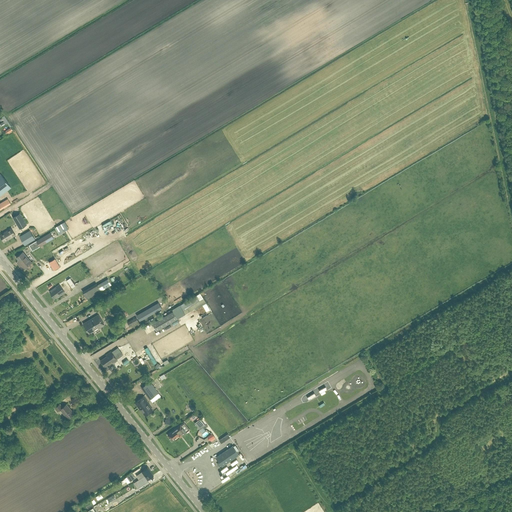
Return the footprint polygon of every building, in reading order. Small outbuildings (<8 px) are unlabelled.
[(1,174),(0,174),(0,195),(11,187),(1,174)] [(8,198),(0,202),(0,209),(0,210),(11,204),(8,198)] [(20,228),(26,224),(20,213),(13,217),(20,228)] [(63,230),(60,224),(55,227),(58,233),(63,230)] [(11,228),(1,234),(2,236),(1,236),(3,240),(4,239),(5,241),(15,235),(11,228)] [(30,230),(19,236),(25,245),(35,239),(30,230)] [(50,232),(36,241),(38,244),(39,246),(53,238),(50,232)] [(53,254),(61,266),(91,249),(83,236),(53,254)] [(31,267),(31,265),(29,264),(31,262),(23,252),(16,257),(19,261),(17,263),(22,269),(25,267),(27,268),(29,269),(31,267)] [(54,257),(48,261),(52,269),(59,266),(54,257)] [(66,279),(71,287),(74,285),(69,277),(66,279)] [(101,291),(96,283),(82,291),(87,299),(101,291)] [(49,291),(54,299),(59,295),(60,296),(64,292),(59,284),(49,291)] [(185,302),(177,307),(182,316),(190,311),(185,302)] [(137,315),(140,321),(162,308),(159,303),(137,315)] [(177,319),(173,311),(152,323),(156,331),(177,319)] [(99,327),(103,324),(98,315),(88,321),(89,322),(85,324),(86,327),(85,327),(88,331),(91,329),(92,330),(99,326),(99,327)] [(136,317),(127,321),(130,326),(138,321),(136,317)] [(107,356),(100,360),(104,366),(108,364),(108,365),(116,360),(116,359),(122,355),(117,348),(111,352),(111,351),(106,354),(107,356)] [(141,387),(150,399),(158,392),(150,381),(141,387)] [(152,410),(147,403),(148,402),(143,396),(135,402),(139,409),(140,408),(145,415),(152,410)] [(74,413),(66,404),(62,407),(60,404),(55,408),(58,411),(60,409),(68,418),(74,413)] [(44,407),(36,412),(39,416),(47,411),(44,407)] [(200,419),(195,423),(200,429),(203,427),(204,428),(206,427),(205,425),(200,419)] [(180,436),(185,432),(186,432),(189,429),(184,423),(181,425),(180,425),(168,435),(172,440),(178,435),(180,436)] [(220,443),(229,437),(227,433),(218,439),(220,443)] [(232,446),(216,457),(219,462),(217,463),(219,466),(221,465),(222,466),(238,454),(232,446)] [(225,469),(235,461),(234,459),(224,467),(225,469)] [(148,467),(136,475),(139,479),(151,471),(148,467)] [(139,479),(134,482),(137,488),(148,481),(147,480),(153,475),(151,471),(139,479)] [(132,473),(127,476),(130,481),(135,478),(132,473)]
